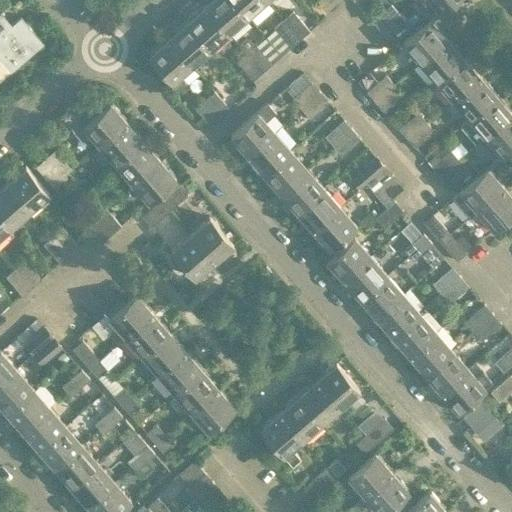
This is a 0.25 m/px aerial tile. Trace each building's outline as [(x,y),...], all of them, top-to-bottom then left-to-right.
[(228,32),(246,16),(232,0),(209,0),(204,5),(228,32)] [(232,0),(246,16),(264,0),(232,0)] [(324,10),(334,2),(331,0),(316,0),(316,1),(324,10)] [(353,0),(362,10),(373,0),(353,0)] [(429,0),(438,10),(450,0),(429,0)] [(378,28),(397,11),(390,2),(370,19),(378,28)] [(209,48),(228,32),(204,5),(185,21),(209,48)] [(299,38),(308,29),(292,10),(282,19),(299,38)] [(387,38),(406,21),(397,11),(378,28),(387,38)] [(18,16),(9,25),(0,14),(0,61),(8,71),(41,43),(18,16)] [(419,60),(446,36),(429,16),(402,40),(419,60)] [(289,46),(299,38),(282,19),(272,27),(289,46)] [(190,65),(209,48),(185,21),(167,38),(190,65)] [(435,78),(462,55),(446,36),(419,60),(435,78)] [(179,74),(190,65),(167,38),(147,54),(178,89),(186,82),(179,74)] [(262,70),(271,62),(254,43),(245,51),(262,70)] [(252,79),(262,70),(245,51),(235,60),(252,79)] [(451,97),(478,74),(462,55),(435,78),(451,97)] [(373,99),(392,83),(384,73),(365,90),(373,99)] [(467,116),(494,92),(478,74),(451,97),(467,116)] [(299,107),(319,90),(311,81),(291,98),(299,107)] [(382,109),(401,93),(392,83),(373,99),(382,109)] [(308,117),(328,100),(319,90),(299,107),(308,117)] [(202,117),(221,100),(213,91),(193,107),(202,117)] [(475,143),(484,135),(511,112),(494,92),(467,116),(467,117),(459,124),(475,143)] [(108,102),(100,109),(91,99),(65,122),(77,136),(81,137),(85,137),(88,134),(98,145),(125,121),(108,102)] [(210,126),(229,109),(221,100),(202,117),(210,126)] [(265,120),(275,111),(267,102),(230,135),(246,154),(273,130),(265,120)] [(406,137),(425,120),(417,111),(398,128),(406,137)] [(500,155),(511,144),(511,113),(511,112),(484,135),(500,155)] [(331,144),(351,127),(344,118),(324,136),(331,144)] [(414,147),(433,130),(425,120),(406,137),(414,147)] [(114,163),(141,140),(125,121),(98,145),(114,163)] [(341,154),(360,137),(351,127),(331,144),(341,154)] [(262,172),(289,148),(273,130),(246,154),(262,172)] [(130,182),(157,158),(141,140),(114,163),(130,182)] [(434,153),(432,157),(434,162),(449,149),(450,148),(447,144),(434,153)] [(278,190),(305,167),(289,148),(262,172),(278,190)] [(439,174),(457,158),(449,149),(431,165),(439,174)] [(60,177),(69,169),(53,150),(43,158),(60,177)] [(364,181),(383,164),(376,156),(350,178),(359,188),(365,182),(364,181)] [(51,186),(60,177),(43,158),(34,166),(51,186)] [(147,201),(174,178),(157,158),(130,182),(147,201)] [(447,184),(466,168),(457,158),(439,174),(447,184)] [(373,192),(393,175),(383,164),(364,181),(365,182),(373,192)] [(475,208),(502,184),(486,166),(459,190),(475,208)] [(28,209),(47,193),(24,167),(5,183),(28,209)] [(295,209),(322,185),(305,167),(278,190),(295,209)] [(0,215),(9,226),(28,209),(5,183),(0,187),(0,215)] [(168,209),(187,193),(179,183),(160,200),(168,209)] [(492,228),(511,210),(511,195),(502,184),(475,208),(492,228)] [(311,228),(338,204),(322,185),(295,209),(311,228)] [(149,226),(168,209),(160,200),(140,216),(149,226)] [(383,227),(403,209),(395,200),(375,217),(383,227)] [(328,247),(355,224),(338,204),(311,228),(328,247)] [(110,234),(119,226),(102,207),(93,215),(110,234)] [(439,240),(448,231),(432,213),(423,221),(439,240)] [(0,233),(9,226),(0,215),(0,233)] [(100,242),(110,234),(93,215),(84,223),(100,242)] [(213,260),(231,244),(207,216),(189,233),(213,260)] [(67,254),(77,246),(61,227),(51,235),(67,254)] [(456,259),(466,251),(448,231),(439,240),(456,259)] [(421,251),(431,242),(423,232),(413,241),(421,251)] [(461,232),(455,237),(466,251),(472,246),(461,232)] [(193,277),(213,260),(189,233),(170,249),(193,277)] [(58,262),(67,254),(51,235),(41,244),(58,262)] [(342,277),(369,254),(353,236),(326,259),(342,277)] [(411,259),(421,251),(413,241),(403,249),(411,259)] [(358,296),(385,273),(369,254),(342,277),(358,296)] [(30,287),(39,278),(23,259),(13,268),(30,287)] [(440,292),(459,274),(451,265),(432,282),(440,292)] [(20,295),(30,287),(13,268),(4,276),(20,295)] [(375,315),(402,292),(385,273),(358,296),(375,315)] [(448,301),(468,284),(459,274),(440,292),(448,301)] [(125,336),(152,312),(135,292),(107,316),(125,336)] [(391,334),(418,310),(402,292),(375,315),(391,334)] [(0,309),(1,311),(10,303),(2,293),(0,294),(0,309)] [(472,329),(492,312),(484,303),(464,320),(472,329)] [(408,353),(434,329),(418,310),(391,334),(408,353)] [(141,355),(169,332),(152,312),(125,336),(141,355)] [(481,339),(500,322),(492,312),(472,329),(481,339)] [(32,353),(51,336),(44,327),(24,343),(32,353)] [(424,371),(451,348),(434,329),(408,353),(424,371)] [(157,373),(184,349),(169,332),(141,355),(157,373)] [(40,362),(60,345),(51,336),(32,353),(40,362)] [(88,368),(98,359),(81,339),(71,347),(88,368)] [(505,367),(511,360),(511,344),(497,357),(505,367)] [(440,390),(467,367),(451,348),(424,371),(440,390)] [(61,349),(56,354),(61,360),(66,355),(61,349)] [(174,393),(201,369),(184,349),(157,373),(174,393)] [(0,380),(15,368),(0,350),(0,380)] [(96,376),(105,368),(98,359),(88,368),(96,376)] [(339,405),(358,389),(334,362),(316,378),(339,405)] [(482,371),(476,376),(467,367),(440,390),(457,409),(490,380),(482,371)] [(0,405),(4,410),(31,386),(15,368),(0,380),(0,405)] [(79,387),(89,379),(80,369),(70,378),(79,387)] [(190,411),(218,387),(201,369),(174,393),(190,411)] [(507,390),(511,386),(511,377),(509,373),(499,381),(507,390)] [(70,395),(79,387),(70,378),(61,385),(70,395)] [(320,421),(339,405),(316,378),(297,394),(320,421)] [(498,399),(507,390),(499,381),(490,390),(498,399)] [(20,429),(47,405),(31,386),(4,410),(20,429)] [(121,404),(131,395),(122,386),(113,394),(121,404)] [(206,429),(234,406),(218,387),(190,411),(206,429)] [(301,438),(320,421),(297,394),(278,411),(301,438)] [(130,413),(139,405),(131,395),(121,404),(130,413)] [(497,417),(489,406),(481,397),(461,414),(478,433),(497,417)] [(36,448),(64,424),(47,405),(20,429),(36,448)] [(111,425),(121,416),(113,406),(102,415),(111,425)] [(290,447),(301,438),(278,411),(258,428),(290,465),(299,457),(290,447)] [(102,432),(111,425),(102,415),(94,422),(102,432)] [(372,443),(391,427),(382,417),(363,434),(372,443)] [(52,466),(80,442),(64,424),(36,448),(52,466)] [(154,443),(163,435),(154,424),(145,432),(154,443)] [(362,452),(372,443),(363,434),(354,442),(362,452)] [(161,451),(170,443),(163,435),(154,443),(161,451)] [(69,485),(96,461),(80,442),(52,466),(69,485)] [(144,462),(154,453),(145,443),(135,452),(144,462)] [(135,470),(144,462),(135,452),(126,460),(135,470)] [(363,494),(390,471),(373,452),(346,475),(363,494)] [(511,473),(511,455),(503,463),(511,473)] [(334,476),(343,468),(335,458),(326,466),(334,476)] [(85,504),(113,480),(96,461),(69,485),(85,504)] [(314,493),(334,476),(326,466),(306,483),(314,493)] [(404,491),(406,490),(390,471),(363,494),(378,511),(380,511),(385,508),(404,491)] [(193,499),(212,482),(204,472),(184,488),(193,499)] [(92,511),(114,511),(129,499),(113,480),(85,504),(92,511)] [(200,508),(220,491),(212,482),(193,499),(200,508)] [(404,491),(385,508),(388,511),(390,511),(409,497),(404,491)] [(440,511),(444,509),(427,491),(414,503),(402,511),(440,511)] [(138,511),(171,511),(157,496),(147,505),(138,511)] [(409,497),(390,511),(402,511),(414,503),(409,497)]
